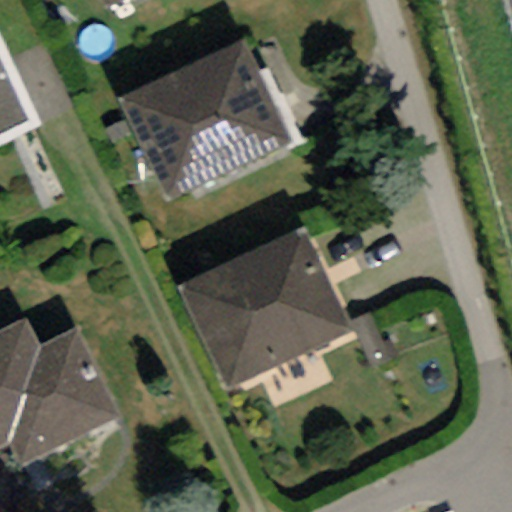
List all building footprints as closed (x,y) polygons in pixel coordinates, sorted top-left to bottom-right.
[(96,0),(104,15),(135,0),(96,0)] [(0,45),(0,150),(40,133),(0,45)] [(246,49),(119,107),(165,207),(292,148),(246,49)] [(306,237),(179,296),(226,396),(353,337),(306,237)] [(24,327),(0,338),(0,449),(11,445),(23,470),(117,424),(75,338),(38,356),(24,327)]
